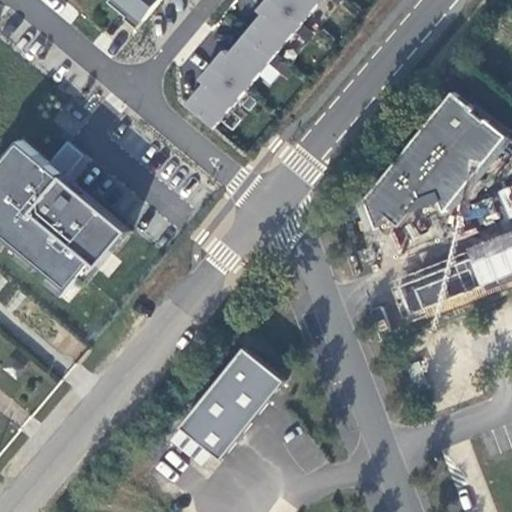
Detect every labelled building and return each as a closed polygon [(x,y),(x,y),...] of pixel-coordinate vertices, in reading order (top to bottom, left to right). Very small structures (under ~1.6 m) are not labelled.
[(162,0),(109,0),(108,2),(126,17),(125,19),(137,29),(162,0)] [(207,84),(190,104),(217,127),(324,0),(269,0),(261,10),(264,15),(232,53),(227,49),(201,80),(207,84)] [(447,211),(510,136),(488,118),(487,119),(476,110),(477,109),(456,91),(368,198),(380,227),(389,215),(403,226),(428,206),(443,200),(447,211)] [(0,235),(74,297),(131,232),(22,140),(0,166),(0,235)] [(511,184),(500,186),(504,216),(511,214),(511,184)] [(511,234),(389,282),(405,325),(511,282),(511,234)] [(224,459),(288,380),(248,347),(184,427),(224,459)] [(179,430),(170,440),(201,469),(210,459),(179,430)]
